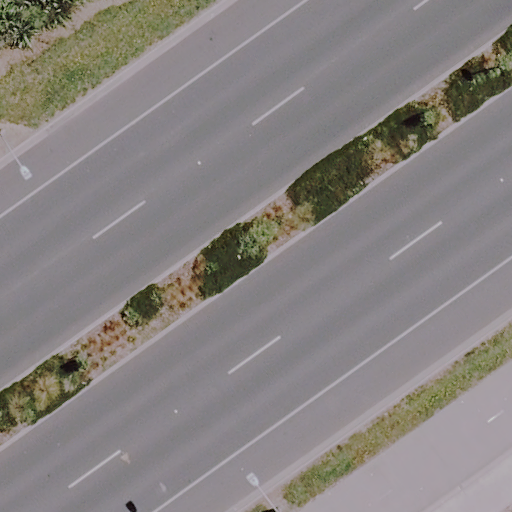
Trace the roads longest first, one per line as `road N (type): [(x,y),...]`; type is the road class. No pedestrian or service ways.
road 1 (secondary): [(511,193),(66,511)]
road 2 (secondary): [(0,203),(290,0)]
